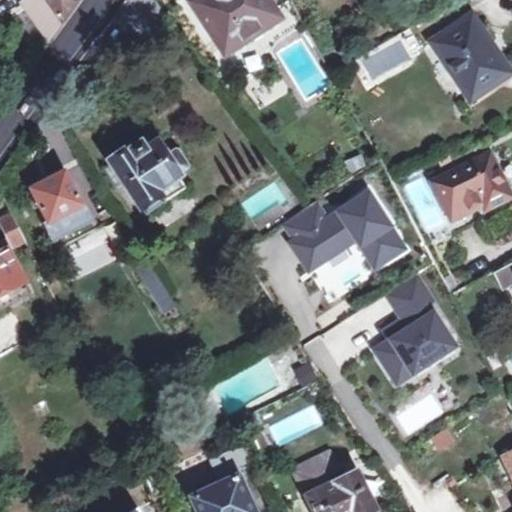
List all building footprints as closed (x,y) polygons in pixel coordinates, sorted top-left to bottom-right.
[(23,9),(41,34),(47,43),(78,2),(76,0),(23,0),(19,3),(14,6),(18,12),(23,9)] [(155,0),(124,0),(115,12),(139,40),(167,15),(155,0)] [(226,50),(222,53),(224,56),(281,19),(268,0),(191,0),(189,1),(203,22),(207,19),(226,50)] [(23,9),(18,12),(15,14),(32,40),(41,34),(23,9)] [(470,14),(421,43),(457,101),(503,70),(470,14)] [(108,161),(111,165),(125,187),(139,208),(143,206),(161,195),(158,190),(179,177),(177,175),(186,170),(188,163),(180,153),(173,151),(166,155),(157,142),(145,149),(141,142),(131,148),(130,147),(108,161)] [(375,143),(369,146),(374,156),(380,153),(375,143)] [(481,208),(508,196),(487,156),(429,185),(447,220),(479,203),(481,208)] [(125,187),(111,165),(104,169),(118,192),(125,187)] [(31,189),(47,222),(81,206),(74,193),(76,192),(72,183),(70,184),(64,171),(31,189)] [(323,200),(279,232),(313,283),(358,251),(376,279),(413,253),(371,185),(332,209),(323,200)] [(81,206),(47,222),(51,230),(85,213),(81,206)] [(16,245),(24,241),(8,209),(0,214),(0,223),(5,233),(9,230),(16,245)] [(100,229),(62,247),(79,280),(116,261),(100,229)] [(1,241),(0,241),(0,292),(23,280),(1,241)] [(24,241),(16,245),(9,248),(13,256),(28,248),(24,241)] [(173,301),(147,259),(135,267),(159,309),(173,301)] [(511,260),(495,270),(503,284),(511,279),(511,260)] [(417,275),(383,298),(400,321),(383,333),(388,342),(371,352),(399,397),(465,353),(417,275)] [(291,330),(279,312),(273,315),(283,333),(291,330)] [(192,347),(203,364),(209,359),(199,343),(192,347)] [(491,431),(504,455),(511,450),(511,414),(501,420),(491,431)] [(256,511),(241,481),(253,475),(240,447),(209,461),(218,482),(189,496),(196,511),(256,511)] [(372,511),(376,510),(356,471),(341,478),(329,454),(294,472),(314,511),(372,511)]
